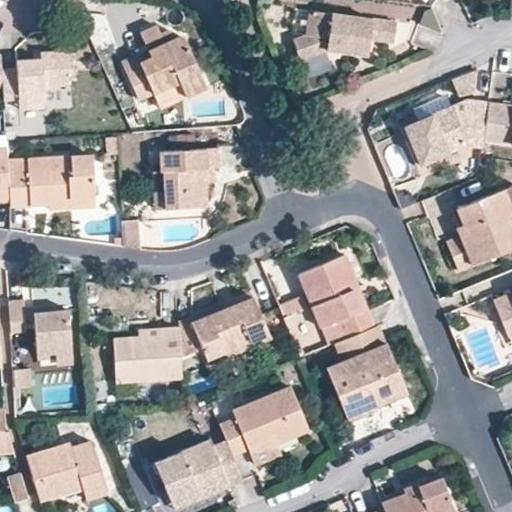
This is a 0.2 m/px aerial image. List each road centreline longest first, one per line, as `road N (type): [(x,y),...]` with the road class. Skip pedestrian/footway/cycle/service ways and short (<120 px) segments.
road 1 (residential): [(296,220),(141,267),(0,249)]
road 2 (residential): [(464,414),(384,221),(344,205)]
road 3 (residential): [(464,414),(261,511)]
road 4 (residential): [(511,34),(491,31),(457,58),(342,109)]
road 5 (residential): [(263,142),(265,111),(241,47),(208,0)]
